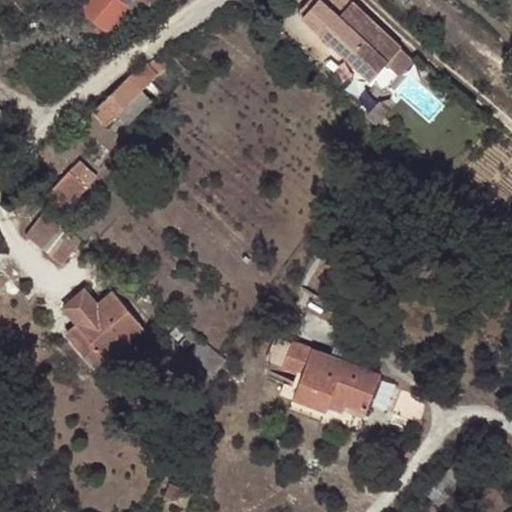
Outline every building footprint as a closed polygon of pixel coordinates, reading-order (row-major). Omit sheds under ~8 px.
[(79,0),(99,24),(111,13),(100,0),(79,0)] [(107,0),(115,9),(124,0),(142,0),(146,4),(150,0),(107,0)] [(348,9),(319,42),(367,87),(382,71),(396,56),(397,55),(348,9)] [(91,108),(105,122),(154,73),(164,64),(156,54),(146,63),(145,62),(125,73),(91,108)] [(411,69),(396,56),(382,71),(397,84),(411,69)] [(76,181),(82,186),(92,175),(76,158),(48,185),(56,193),(60,188),(65,193),(76,181)] [(67,226),(46,209),(26,232),(46,250),(65,229),(67,226)] [(81,242),(65,229),(46,250),(61,264),(81,242)] [(81,319),(75,326),(65,336),(86,356),(95,345),(108,357),(142,322),(109,291),(94,305),(81,292),(67,307),(81,319)] [(61,313),(75,326),(81,319),(67,307),(61,313)] [(265,360),(281,366),(290,339),(275,334),(265,360)] [(290,339),(281,366),(300,372),(297,382),(283,378),(280,389),(293,394),(292,395),(327,407),(332,394),(366,406),(367,407),(380,369),(358,362),(329,352),(290,339)] [(334,340),(329,352),(358,362),(363,351),(334,340)] [(332,394),(327,407),(338,411),(340,405),(363,413),(366,406),(332,394)] [(428,486),(440,497),(482,453),(470,442),(428,486)]
